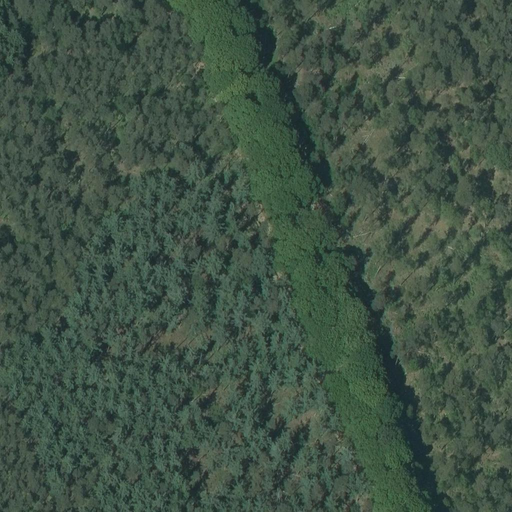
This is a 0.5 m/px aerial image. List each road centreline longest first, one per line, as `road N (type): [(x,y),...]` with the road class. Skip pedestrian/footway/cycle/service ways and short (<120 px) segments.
road 1 (track): [(200,3),(395,511)]
road 2 (track): [(0,73),(200,3)]
